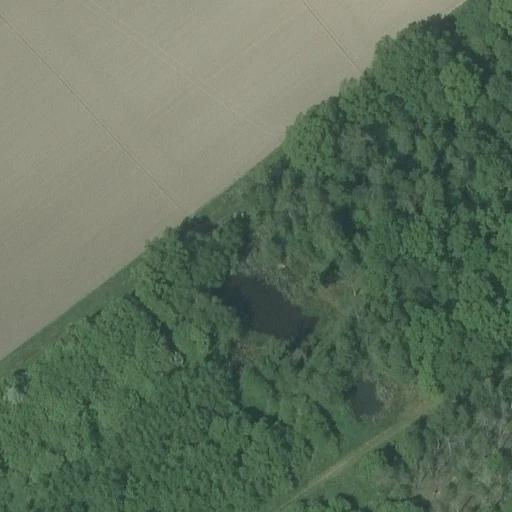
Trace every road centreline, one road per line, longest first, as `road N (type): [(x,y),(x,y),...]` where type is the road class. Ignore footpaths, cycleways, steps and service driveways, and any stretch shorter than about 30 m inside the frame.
road 1 (track): [(143,278),(345,105),(486,0)]
road 2 (track): [(143,278),(351,459),(380,511)]
road 3 (track): [(511,377),(400,429),(273,511)]
road 4 (track): [(0,395),(143,278)]
